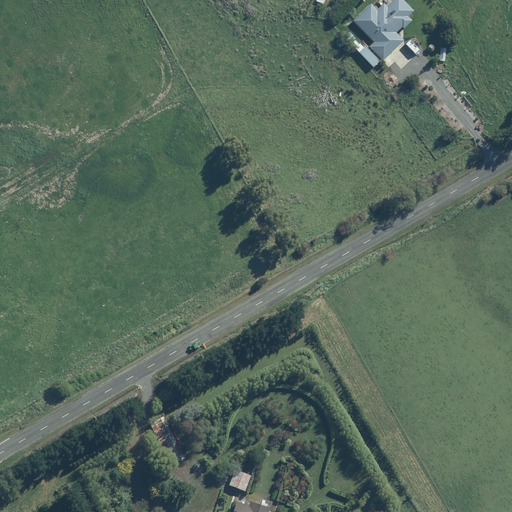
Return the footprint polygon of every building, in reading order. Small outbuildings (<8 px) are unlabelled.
[(404,40),(395,33),(401,27),(404,30),(412,21),(408,17),(414,10),(402,0),(393,0),(387,6),(384,3),(378,10),(371,4),(353,23),(374,42),(369,47),(384,62),(404,40)] [(365,47),(358,53),(373,69),(380,63),(365,47)] [(163,417),(147,424),(167,466),(183,458),(163,417)] [(238,478),(231,475),(227,485),(243,491),(249,476),(240,472),(238,478)] [(235,502),(231,511),(267,511),(268,508),(248,502),(246,505),(235,502)]
